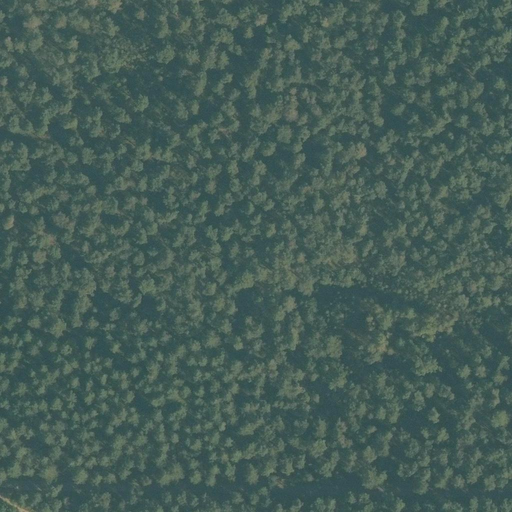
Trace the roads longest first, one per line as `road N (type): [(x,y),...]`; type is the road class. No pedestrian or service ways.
road 1 (unclassified): [(0,483),(511,496)]
road 2 (track): [(389,0),(511,120)]
